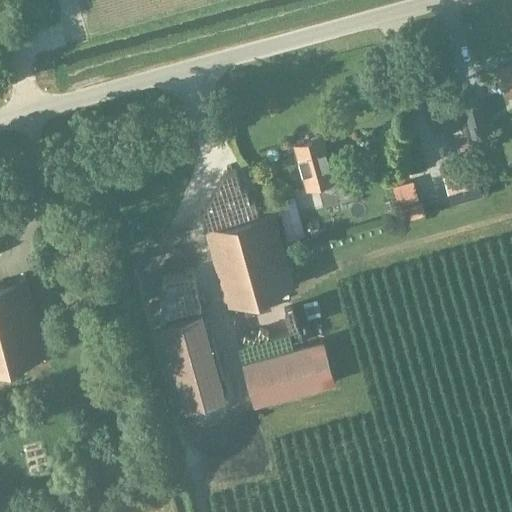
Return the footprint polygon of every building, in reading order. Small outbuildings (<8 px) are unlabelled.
[(499,63),(511,60),(511,48),(496,53),(499,63)] [(506,94),(511,92),(511,64),(499,68),(506,94)] [(474,137),(488,133),(479,101),(465,105),(474,137)] [(294,142),(307,188),(318,185),(323,204),(339,199),(334,180),(321,135),(294,142)] [(479,183),(471,157),(445,164),(452,190),(447,191),(451,203),(482,195),(479,183)] [(293,191),(275,196),(279,208),(296,203),(293,191)] [(227,305),(293,286),(272,210),(205,229),(227,305)] [(128,241),(134,240),(131,230),(125,231),(128,241)] [(0,366),(45,354),(25,278),(0,284),(0,366)] [(225,404),(197,292),(156,302),(184,414),(225,404)] [(254,404),(336,381),(325,340),(243,363),(254,404)]
